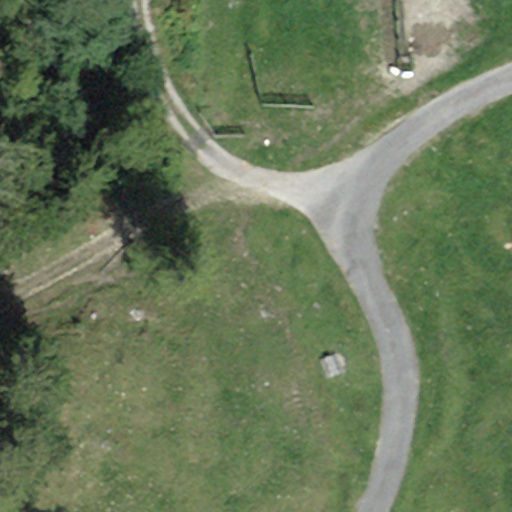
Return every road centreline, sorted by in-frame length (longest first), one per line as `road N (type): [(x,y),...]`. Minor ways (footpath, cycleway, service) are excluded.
road 1 (track): [(333,196),(395,342),(398,460),(369,511)]
road 2 (track): [(138,0),(150,65),(183,131),(239,179),(333,196)]
road 3 (track): [(239,179),(0,316)]
road 4 (track): [(333,196),(419,124),(511,80)]
